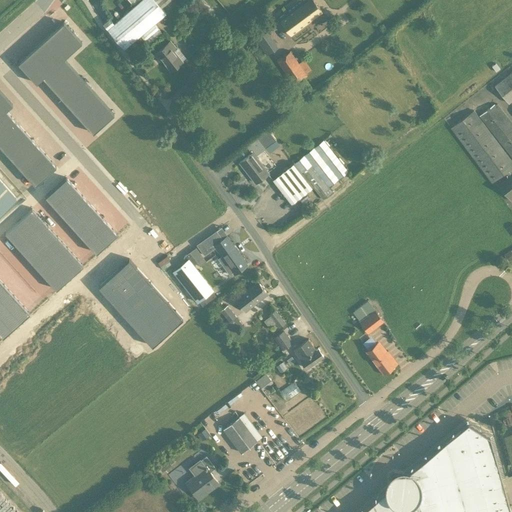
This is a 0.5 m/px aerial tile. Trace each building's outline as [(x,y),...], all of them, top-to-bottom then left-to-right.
[(155,23),(161,17),(165,14),(168,11),(163,6),(170,0),(129,0),(134,4),(115,21),(110,16),(103,23),(108,28),(125,48),(126,48),(140,35),(150,45),(164,33),(155,23)] [(313,0),(302,0),(279,18),(292,36),(323,12),(313,0)] [(115,115),(65,59),(83,43),(65,23),(19,64),(37,84),(44,78),(94,134),(115,115)] [(255,39),(267,55),(278,47),(267,31),(255,39)] [(156,52),(170,71),(182,62),(173,50),(176,48),(170,41),(156,52)] [(276,60),(293,85),(307,75),(290,51),(276,60)] [(511,68),(489,83),(500,100),(511,92),(511,68)] [(12,104),(0,90),(0,145),(35,185),(56,166),(6,110),(12,104)] [(476,109),(451,127),(491,183),(497,179),(509,196),(511,193),(511,120),(498,101),(479,114),(476,109)] [(292,203),(313,186),(323,199),(333,191),(329,186),(349,171),(324,139),(294,162),(273,179),(292,203)] [(240,162),(255,182),(268,173),(255,155),(252,152),(251,153),(240,162)] [(66,177),(45,196),(96,252),(117,233),(66,177)] [(0,212),(16,198),(0,179),(0,212)] [(32,208),(5,232),(56,289),(83,264),(32,208)] [(234,273),(246,264),(226,236),(222,239),(216,230),(196,244),(204,255),(215,247),(221,255),(217,257),(229,274),(233,271),(234,273)] [(171,270),(196,302),(213,289),(194,264),(197,261),(189,251),(183,256),(185,259),(171,270)] [(152,345),(183,318),(129,259),(99,286),(152,345)] [(222,285),(228,278),(211,263),(205,270),(222,285)] [(0,333),(3,337),(29,313),(0,279),(0,333)] [(245,311),(267,293),(258,281),(235,299),(245,311)] [(240,321),(236,315),(227,305),(221,311),(228,321),(227,322),(232,328),(240,321)] [(285,322),(276,309),(269,314),(279,328),(285,322)] [(384,320),(375,309),(360,321),(368,332),(384,320)] [(135,362),(95,317),(67,342),(108,387),(135,362)] [(283,350),(293,342),(284,330),(274,337),(283,350)] [(302,360),(307,367),(324,355),(318,347),(316,349),(308,338),(294,348),(302,360)] [(209,339),(138,394),(160,423),(232,368),(209,339)] [(366,350),(384,373),(394,365),(377,342),(366,350)] [(273,383),(266,374),(257,381),(264,390),(273,383)] [(280,389),(286,400),(302,390),(296,379),(280,389)] [(222,428),(241,452),(257,439),(239,416),(222,428)] [(392,480),(390,486),(358,511),(511,511),(491,440),(490,437),(488,434),(485,432),(476,426),(473,425),(469,424),(465,424),(462,426),(403,475),(398,475),(397,474),(396,474),(395,474),(394,474),(393,474),(393,475),(392,475),(392,476),(391,477),(391,478),(391,479),(392,480)] [(185,482),(198,499),(219,482),(209,469),(214,466),(206,456),(200,460),(205,466),(185,482)] [(162,471),(171,464),(165,457),(157,464),(162,471)]
